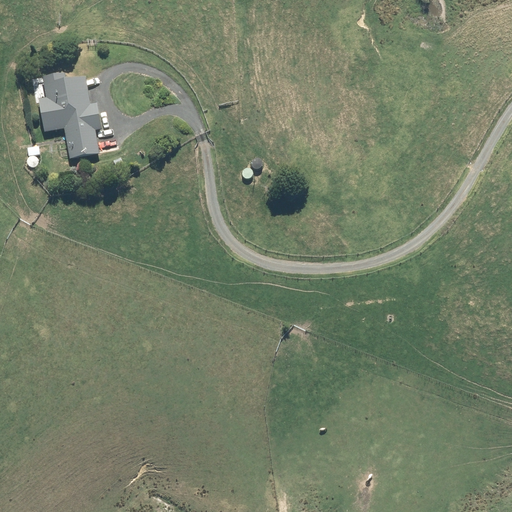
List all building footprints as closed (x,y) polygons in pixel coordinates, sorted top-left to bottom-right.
[(76,35),(76,43),(84,43),(84,34),(76,35)] [(65,134),(71,163),(101,158),(97,135),(103,134),(99,115),(93,116),(89,92),(82,94),(81,84),(67,86),(66,78),(44,82),(48,102),(40,104),(46,137),(65,134)] [(39,145),(37,135),(30,136),(31,146),(39,145)] [(30,160),(41,158),(40,150),(29,151),(30,160)] [(255,174),(248,167),(240,176),(248,183),(255,174)]
